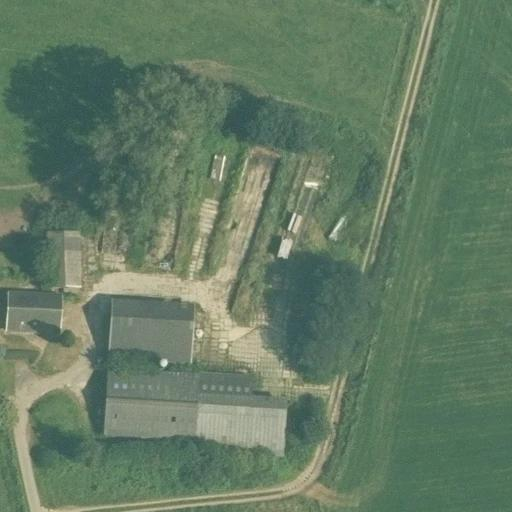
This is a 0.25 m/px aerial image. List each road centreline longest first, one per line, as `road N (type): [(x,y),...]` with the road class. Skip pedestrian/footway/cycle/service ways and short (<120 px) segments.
road 1 (track): [(433,0),(307,478),(265,496),(108,511)]
road 2 (unclassified): [(91,348),(83,371),(29,392),(19,406),(34,511)]
road 3 (track): [(91,348),(90,236),(74,187)]
